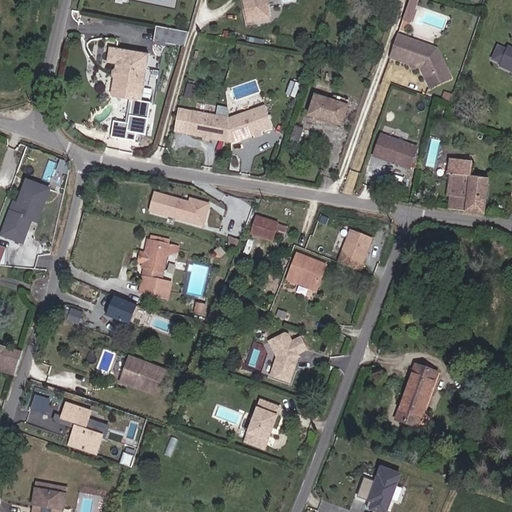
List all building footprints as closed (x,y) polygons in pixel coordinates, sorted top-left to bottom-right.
[(243,0),(247,21),(268,17),(264,0),(243,0)] [(409,14),(413,0),(406,0),(402,12),(409,14)] [(406,20),(409,14),(402,12),(400,19),(406,20)] [(156,41),(189,44),(190,29),(157,26),(156,41)] [(426,45),(395,34),(387,57),(407,63),(410,61),(413,62),(415,66),(418,67),(420,68),(424,66),(429,52),(426,45)] [(434,48),(426,45),(429,52),(424,66),(420,68),(418,67),(423,78),(444,68),(434,48)] [(496,46),(492,60),(501,62),(500,66),(511,69),(511,47),(506,46),(505,49),(496,46)] [(141,52),(109,47),(107,62),(118,64),(117,71),(116,76),(113,78),(110,93),(112,96),(132,100),(141,52)] [(148,54),(141,52),(132,100),(140,101),(148,54)] [(310,67),(307,76),(312,78),(315,68),(311,66),(310,67)] [(448,78),(444,68),(423,78),(428,88),(448,78)] [(191,102),(195,89),(187,87),(184,100),(191,102)] [(345,110),(314,101),(309,122),(340,130),(345,110)] [(271,132),(264,111),(228,123),(192,116),(187,138),(229,146),(271,132)] [(289,145),(297,148),(303,132),(295,129),(289,145)] [(416,147),(380,134),(372,155),(390,162),(392,161),(395,162),(396,163),(409,168),(416,147)] [(448,209),(480,214),(484,179),(468,177),(470,159),(465,158),(464,163),(447,161),(445,174),(449,174),(446,195),(449,196),(448,209)] [(33,221),(46,188),(26,180),(24,184),(35,188),(32,196),(36,204),(30,219),(33,221)] [(21,243),(30,219),(36,204),(32,196),(35,188),(24,184),(13,213),(9,212),(0,235),(21,243)] [(158,216),(163,198),(157,197),(152,215),(158,216)] [(202,228),(208,207),(189,202),(188,205),(163,198),(158,216),(202,228)] [(256,223),(250,238),(270,245),(276,230),(256,223)] [(361,266),(371,241),(349,233),(336,265),(359,274),(362,267),(361,266)] [(147,242),(144,255),(141,265),(140,270),(141,272),(140,278),(142,278),(138,295),(166,302),(170,284),(160,282),(168,246),(147,242)] [(0,264),(2,265),(9,247),(0,243),(0,264)] [(296,259),(287,280),(317,291),(325,270),(296,259)] [(315,296),(317,291),(287,280),(286,285),(315,296)] [(118,296),(110,316),(134,325),(141,305),(118,296)] [(193,315),(202,316),(204,308),(195,306),(193,315)] [(270,379),(288,386),(293,374),(291,371),(293,366),(296,365),(298,360),(297,358),(306,353),(300,341),(291,345),(288,339),(285,337),(269,345),(276,361),(270,379)] [(466,364),(479,368),(485,352),(473,347),(466,364)] [(0,370),(13,374),(20,354),(0,348),(0,370)] [(169,371),(127,355),(118,378),(160,395),(169,371)] [(391,418),(414,427),(435,373),(412,364),(391,418)] [(49,400),(35,395),(31,408),(44,413),(49,400)] [(91,409),(66,401),(60,420),(73,424),(67,445),(96,455),(103,434),(107,436),(111,425),(89,418),(91,409)] [(259,404),(244,445),(263,452),(279,411),(259,404)] [(383,511),(397,476),(378,469),(372,484),(361,480),(355,498),(366,502),(370,504),(368,511),(371,511),(370,511),(383,511)] [(62,511),(66,493),(37,487),(34,507),(39,508),(42,494),(59,498),(56,511),(62,511)] [(56,511),(59,498),(42,494),(39,508),(38,511),(56,511)]
